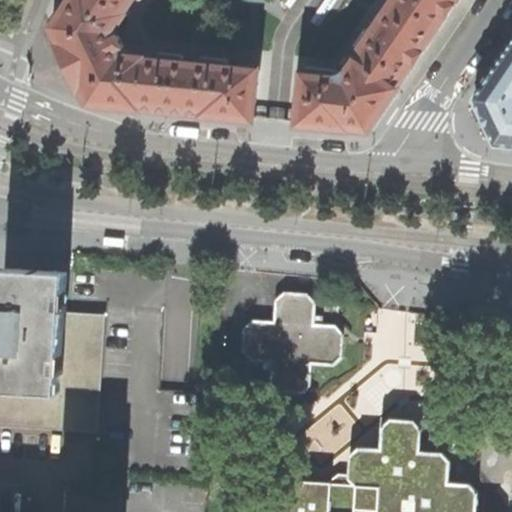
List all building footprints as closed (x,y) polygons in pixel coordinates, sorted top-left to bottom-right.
[(203,115),(255,120),(260,68),(147,57),(146,56),(129,54),(123,51),(121,49),(115,36),(116,28),(127,14),(125,12),(133,0),(70,0),(53,26),(61,43),(58,44),(69,66),(80,88),(83,88),(90,103),(141,108),(142,107),(166,109),(203,113),(203,115)] [(395,0),(349,69),(343,75),(336,76),(305,72),(299,124),(351,129),(351,128),(361,129),(374,124),(384,109),(399,87),(398,85),(412,64),(451,6),(455,0),(395,0)] [(511,145),(511,44),(475,99),(497,144),(511,145)] [(125,240),(125,236),(104,236),(104,244),(109,244),(120,244),(125,244),(125,240)] [(0,417),(92,422),(97,321),(63,319),(64,283),(4,280),(4,286),(0,285),(0,417)] [(272,364),(271,383),(280,394),(299,395),(310,386),(312,366),(331,368),(341,360),(341,336),(334,327),(313,325),(314,306),(306,295),(293,294),(284,294),(276,301),(275,323),(252,322),(243,330),(242,353),(252,363),(272,364)] [(296,483),(295,511),(477,511),(478,496),(470,486),(453,485),(454,464),(447,456),(429,455),(430,433),(422,423),(408,422),(398,422),(391,429),(391,453),(367,451),(358,459),(358,478),(364,489),(296,483)]
